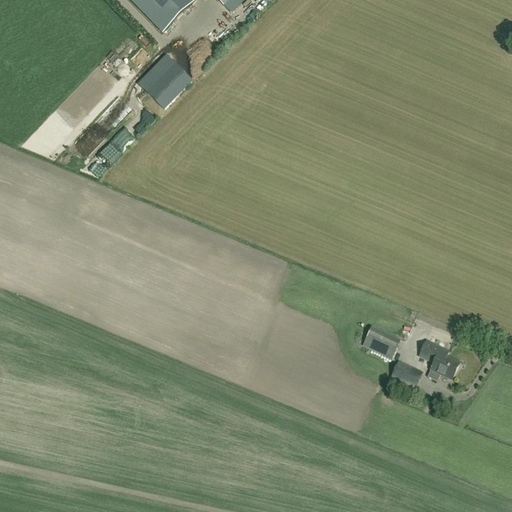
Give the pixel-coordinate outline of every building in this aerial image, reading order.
[(130,0),(163,34),(197,1),(196,0),(130,0)] [(225,37),(219,44),(226,51),(233,43),(225,37)] [(392,362),(398,348),(401,342),(372,329),(363,348),(392,362)] [(445,351),(427,343),(420,358),(434,365),(431,372),(452,382),(460,366),(442,357),(445,351)] [(416,391),(423,375),(399,364),(392,380),(416,391)]
